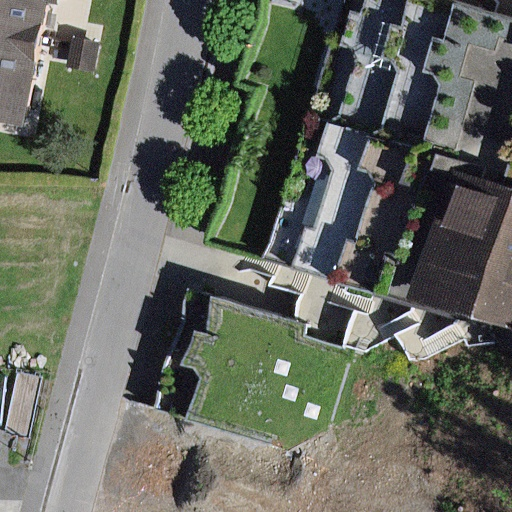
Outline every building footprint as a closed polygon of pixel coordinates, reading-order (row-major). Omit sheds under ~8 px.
[(0,0),(0,108),(41,116),(64,0),(0,0)] [(433,297),(511,321),(511,10),(484,2),(478,0),(301,0),(264,121),(262,120),(227,233),(281,249),(318,261),(367,276),(398,286),(433,297)] [(116,31),(86,25),(78,58),(109,65),(116,31)] [(324,317),(211,284),(176,402),(290,435),(324,317)] [(331,447),(312,511),(419,511),(430,475),(331,447)]
